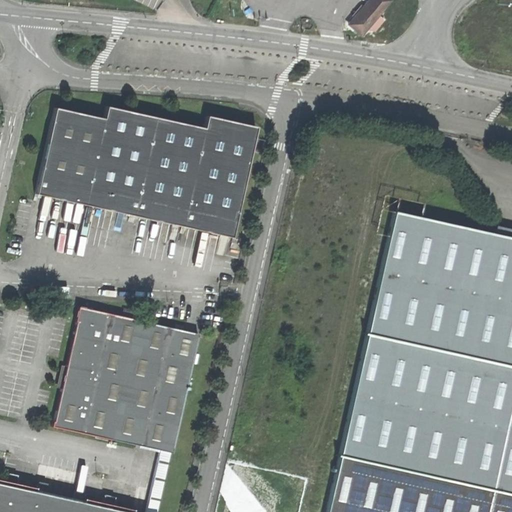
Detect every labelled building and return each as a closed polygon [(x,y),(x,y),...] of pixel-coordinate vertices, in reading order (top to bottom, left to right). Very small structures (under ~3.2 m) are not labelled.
[(348,26),(361,37),(391,1),(390,0),(371,0),(360,13),(348,26)] [(35,196),(231,239),(256,126),(206,116),(204,127),(106,106),(103,118),(55,107),(44,156),(35,196)] [(511,511),(511,239),(394,213),(327,511),(511,511)] [(198,335),(80,308),(52,426),(116,441),(159,451),(169,453),(171,454),(198,335)] [(145,511),(156,511),(169,453),(159,451),(145,511)] [(122,511),(41,493),(0,484),(0,511),(122,511)]
